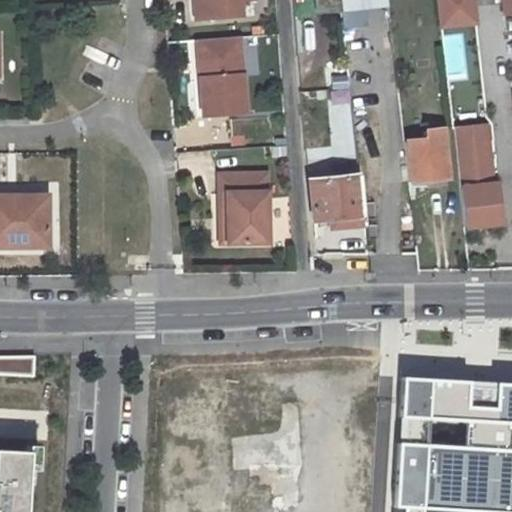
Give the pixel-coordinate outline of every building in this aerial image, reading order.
[(200,0),(193,0),(195,20),(202,19),(200,0)] [(200,0),(202,19),(241,16),(240,1),(249,0),(200,0)] [(337,0),(340,25),(389,20),(386,0),(337,0)] [(511,0),(502,0),(504,14),(511,13),(511,0)] [(238,37),(202,39),(205,77),(199,77),(202,116),(244,113),(238,37)] [(202,39),(196,39),(199,77),(205,77),(202,39)] [(451,129),(462,227),(499,222),(493,181),(490,181),(483,125),(451,129)] [(403,140),(408,181),(446,177),(441,128),(422,130),(423,138),(403,140)] [(266,173),(218,174),(219,194),(226,194),(226,243),(267,243),(266,173)] [(357,176),(308,182),(313,236),(322,235),(320,226),(325,225),(325,229),(362,225),(357,176)] [(41,202),(0,202),(0,246),(42,246),(41,202)] [(3,357),(3,373),(32,375),(34,358),(3,357)] [(511,511),(511,383),(399,377),(390,511),(511,511)] [(22,511),(26,452),(0,449),(0,511),(22,511)]
